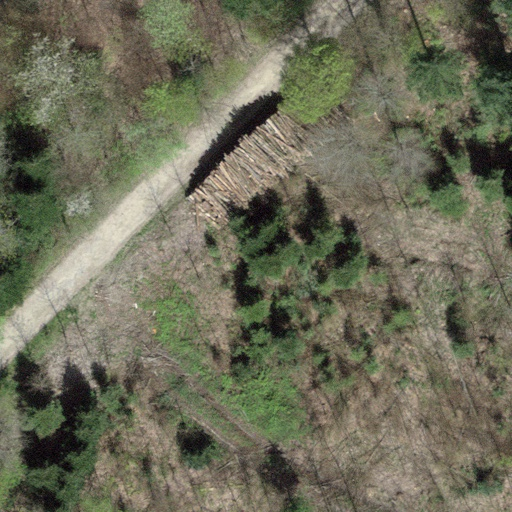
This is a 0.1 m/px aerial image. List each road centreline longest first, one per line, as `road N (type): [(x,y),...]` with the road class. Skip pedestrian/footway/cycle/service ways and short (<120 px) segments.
road 1 (track): [(348,0),(287,49),(0,345)]
road 2 (motorway): [(0,248),(251,93),(381,0)]
